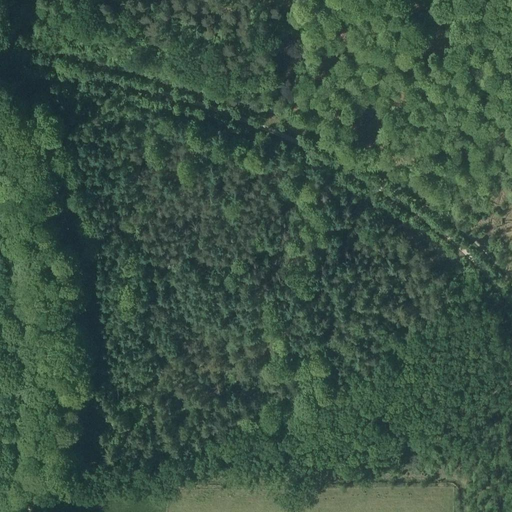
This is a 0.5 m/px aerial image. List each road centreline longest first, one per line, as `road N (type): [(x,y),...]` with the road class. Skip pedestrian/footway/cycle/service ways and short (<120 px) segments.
road 1 (track): [(511,304),(447,234),(313,151),(176,97),(0,46)]
road 2 (track): [(511,274),(398,179),(289,115),(0,36)]
